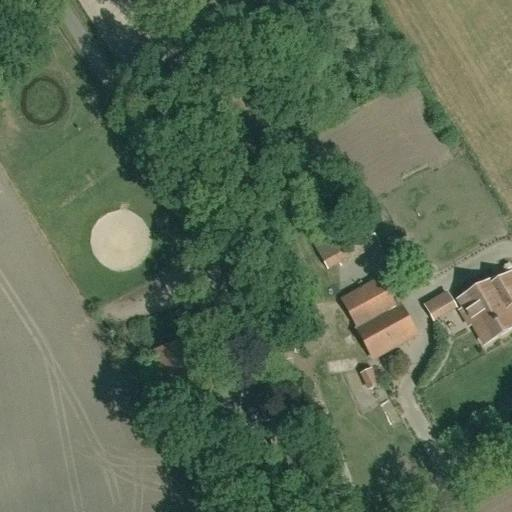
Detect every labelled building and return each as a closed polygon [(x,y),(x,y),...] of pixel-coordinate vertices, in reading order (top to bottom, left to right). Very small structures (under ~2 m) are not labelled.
[(511,329),(511,315),(508,308),(511,305),(511,275),(498,283),(496,280),(458,303),(462,310),(459,312),(468,328),(472,326),(483,346),(511,329)] [(372,361),(415,337),(398,307),(395,309),(379,281),(341,302),(356,330),(356,331),(372,361)] [(438,282),(414,298),(426,316),(450,300),(438,282)] [(171,404),(213,391),(197,340),(155,353),(171,404)] [(264,424),(293,414),(284,389),(256,399),(264,424)] [(275,454),(297,446),(288,422),(266,430),(275,454)] [(272,490),(274,455),(243,454),(242,489),(272,490)]
